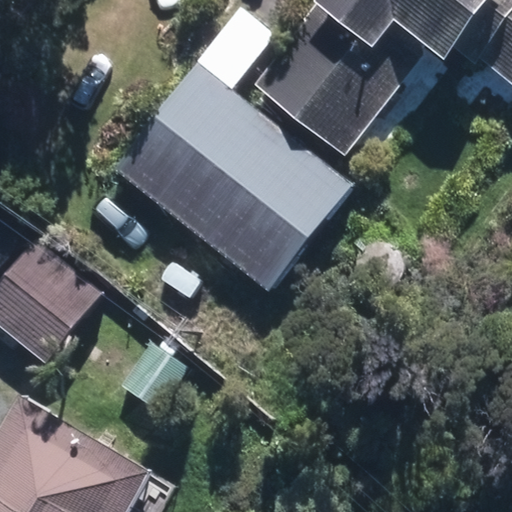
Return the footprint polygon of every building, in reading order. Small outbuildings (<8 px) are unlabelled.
[(511,0),(335,0),(270,83),(358,154),(450,43),(477,64),(483,59),(493,66),(499,60),(511,70),(511,0)] [(131,171),(287,293),(371,187),(215,64),(131,171)] [(120,295),(54,238),(0,301),(0,312),(61,365),(120,295)] [(205,372),(165,343),(134,387),(173,414),(205,372)] [(116,511),(134,482),(46,430),(0,507),(0,511),(116,511)]
